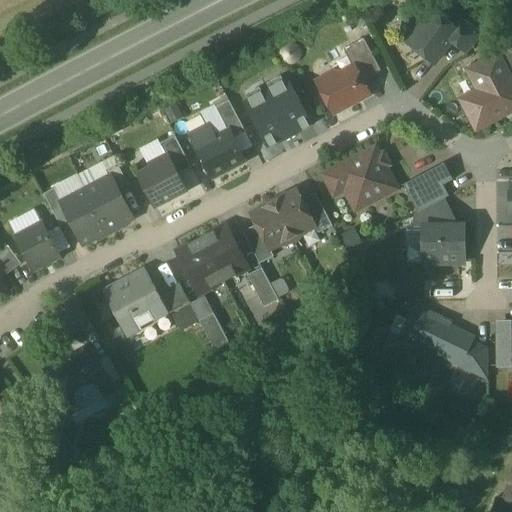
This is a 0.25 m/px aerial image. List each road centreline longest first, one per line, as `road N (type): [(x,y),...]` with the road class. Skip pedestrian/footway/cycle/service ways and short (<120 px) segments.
road 1 (residential): [(481,155),(401,108),(49,291),(5,330)]
road 2 (primary): [(0,113),(219,0)]
road 3 (residential): [(481,155),(487,304)]
